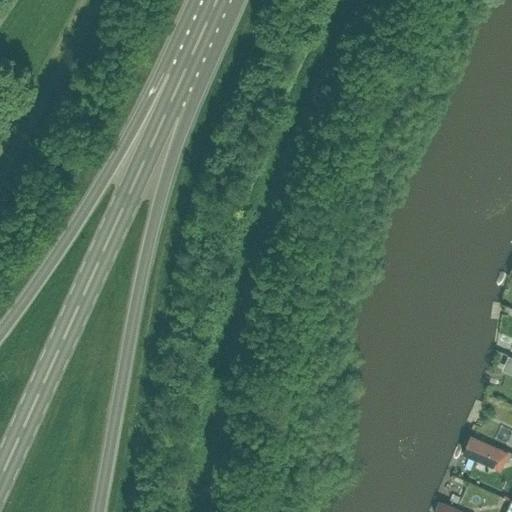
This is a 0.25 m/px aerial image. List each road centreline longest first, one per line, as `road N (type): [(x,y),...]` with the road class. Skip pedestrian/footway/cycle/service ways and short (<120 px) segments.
road 1 (primary): [(0,482),(209,8)]
road 2 (primary): [(98,511),(138,297),(209,8)]
road 3 (primary): [(209,8),(0,331)]
